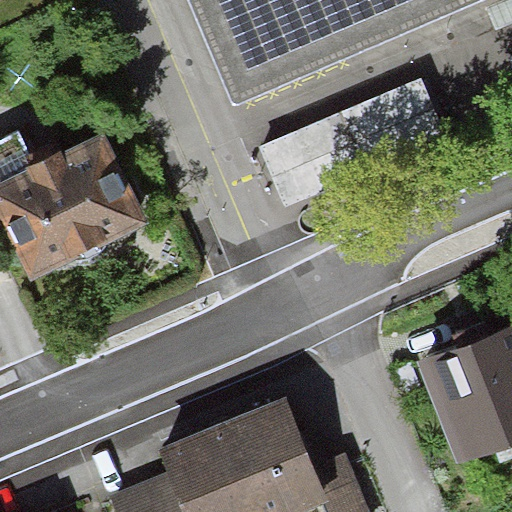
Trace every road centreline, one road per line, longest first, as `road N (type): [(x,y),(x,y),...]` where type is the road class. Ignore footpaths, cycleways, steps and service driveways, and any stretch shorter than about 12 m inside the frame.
road 1 (residential): [(318,288),(48,407)]
road 2 (residential): [(419,511),(318,288)]
road 3 (residential): [(511,205),(318,288)]
